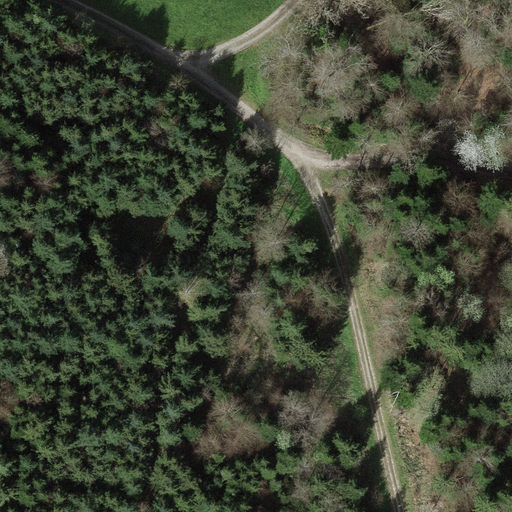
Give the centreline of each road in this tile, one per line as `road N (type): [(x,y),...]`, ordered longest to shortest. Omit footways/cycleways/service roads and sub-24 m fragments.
road 1 (track): [(188,65),(264,123),(307,177),(338,264),(397,511)]
road 2 (track): [(287,146),(511,166)]
road 3 (track): [(188,65),(66,0)]
road 4 (track): [(291,0),(188,65)]
